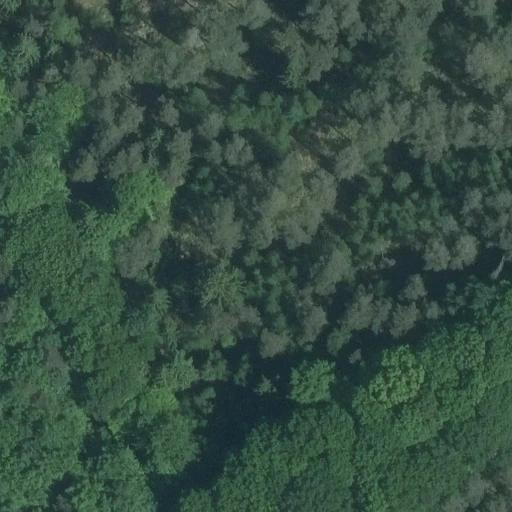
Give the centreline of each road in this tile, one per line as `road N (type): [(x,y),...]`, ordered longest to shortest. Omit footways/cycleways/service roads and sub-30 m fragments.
road 1 (track): [(0,203),(164,511)]
road 2 (track): [(338,511),(511,417)]
